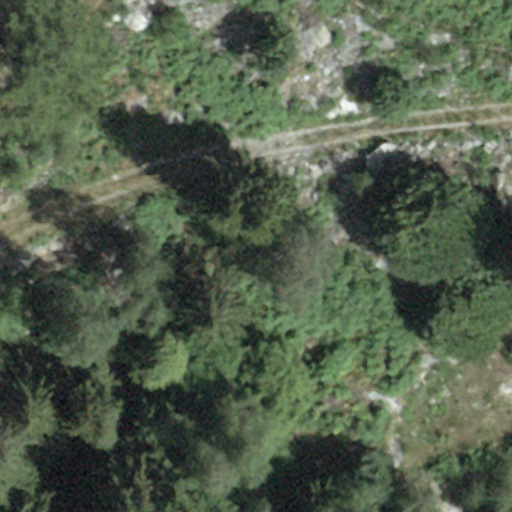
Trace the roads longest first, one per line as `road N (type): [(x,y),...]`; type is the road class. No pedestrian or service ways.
road 1 (track): [(511,115),(233,156),(109,188),(0,241)]
road 2 (track): [(511,417),(479,431),(461,410),(511,333)]
road 3 (track): [(0,117),(96,0)]
